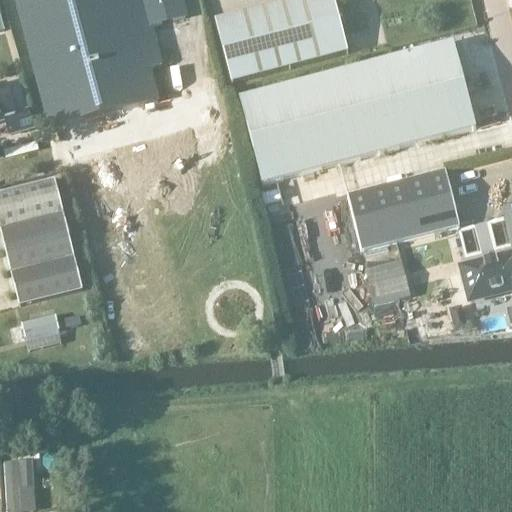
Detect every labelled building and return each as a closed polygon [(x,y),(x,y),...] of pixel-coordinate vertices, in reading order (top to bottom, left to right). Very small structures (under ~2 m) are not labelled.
[(14,0),(49,128),(126,108),(97,0),(14,0)] [(97,0),(126,108),(157,99),(150,71),(161,68),(151,30),(185,21),(179,0),(97,0)] [(321,0),(214,26),(228,86),(345,59),(330,0),(321,0)] [(453,47),(239,103),(262,189),(476,133),(453,47)] [(0,89),(0,124),(5,123),(9,138),(33,131),(28,116),(15,119),(6,88),(0,89)] [(199,148),(218,142),(211,119),(191,126),(199,148)] [(445,176),(347,201),(361,256),(459,231),(445,176)] [(80,297),(73,265),(55,188),(0,200),(0,238),(17,312),(80,297)] [(344,192),(336,194),(344,224),(352,222),(344,192)] [(511,258),(461,272),(470,305),(511,293),(511,258)] [(401,266),(366,275),(375,310),(410,301),(401,266)] [(57,334),(54,320),(21,328),(25,342),(57,334)] [(1,463),(3,511),(20,511),(19,490),(29,490),(28,462),(1,463)]
